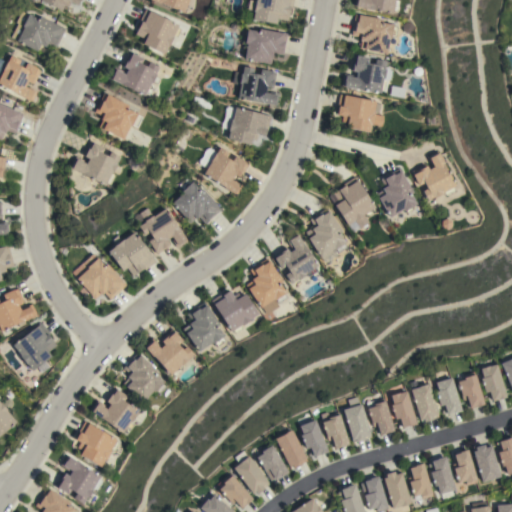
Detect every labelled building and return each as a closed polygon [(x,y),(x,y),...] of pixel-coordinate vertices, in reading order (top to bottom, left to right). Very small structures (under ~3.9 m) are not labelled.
[(78,0),(76,5),(70,2),(67,7),(63,5),(61,11),(39,0),(78,0)] [(188,0),(183,12),(159,3),(159,4),(150,0),(188,0)] [(253,11),(247,10),(249,1),(255,2),(255,0),(292,0),(291,8),(289,8),(287,20),(277,19),(276,24),(252,19),(253,11)] [(398,0),(396,11),(392,10),(391,14),(354,6),(355,0),(398,0)] [(181,27),(176,37),(172,35),(172,36),(172,37),(167,47),(163,54),(142,44),(144,39),(134,34),(140,23),(138,22),(145,9),(177,25),(181,27)] [(55,48),(46,44),(45,47),(40,44),(36,51),(16,41),(17,40),(10,37),(17,24),(15,23),(21,11),(38,19),(40,17),(64,29),(55,48)] [(358,48),(360,40),(358,40),(359,37),(350,35),(354,14),(381,19),(380,23),(389,24),(390,23),(392,24),(392,26),(397,27),(395,37),(389,36),(389,38),(388,38),(385,53),(358,48)] [(282,55),(274,53),(273,56),(271,56),(270,64),(243,59),(246,44),(244,43),(247,29),(258,32),(259,28),(287,33),(282,55)] [(110,79),(111,79),(108,77),(114,66),(122,70),(121,72),(124,74),(127,69),(121,66),(128,51),(143,59),(140,64),(146,67),(148,62),(158,67),(154,74),(155,74),(151,83),(150,82),(149,85),(153,87),(149,97),(145,95),(145,96),(110,79)] [(33,84),(31,83),(31,84),(27,82),(25,87),(27,88),(28,87),(36,91),(31,101),(29,100),(28,101),(18,95),(0,86),(0,58),(7,62),(10,55),(20,60),(18,65),(23,68),(26,62),(37,68),(36,69),(40,71),(33,84)] [(342,86),(343,86),(340,85),(342,73),(351,75),(351,77),(354,78),(355,72),(350,71),(352,62),(353,63),(353,61),(351,61),(352,55),(368,57),(367,63),(373,64),(374,59),(384,61),(383,68),(386,69),(386,70),(391,71),(392,75),(391,77),(390,79),(381,78),(381,79),(386,80),(384,91),(379,90),(378,93),(342,86)] [(272,88),(266,87),(265,91),(278,93),(276,106),(237,98),(239,85),(232,84),(234,71),(242,73),(243,66),(254,68),(253,74),(259,75),(260,69),(275,72),(272,88)] [(103,93),(128,105),(127,109),(135,113),(135,112),(137,113),(136,115),(141,118),(136,128),(131,125),(130,126),(129,126),(122,140),(98,127),(101,120),(100,119),(101,116),(93,112),(103,93)] [(345,127),(346,123),(340,122),(341,116),(335,115),(337,106),(343,107),(343,106),(336,105),(338,94),(375,101),(374,103),(379,104),(377,112),(372,111),(372,113),(382,115),(380,126),(371,124),(371,125),(370,125),(369,132),(345,127)] [(192,105),(194,96),(212,101),(210,109),(192,105)] [(14,134),(6,131),(5,134),(3,133),(0,140),(0,104),(22,114),(14,134)] [(265,137),(257,135),(256,141),(251,140),(250,145),(227,139),(229,131),(228,131),(228,130),(223,128),(221,127),(221,124),(224,118),(225,115),(225,109),(226,107),(227,107),(229,107),(235,108),(235,107),(270,116),(265,137)] [(115,164),(116,164),(112,173),(111,172),(110,173),(114,175),(109,185),(105,183),(104,186),(69,167),(75,156),(86,162),(88,159),(82,156),(89,141),(103,148),(101,153),(107,156),(110,151),(119,156),(115,164)] [(240,177),(238,176),(238,177),(234,175),(231,180),(233,181),(234,180),(242,185),(236,195),(234,193),(234,194),(223,187),(224,187),(203,174),(207,168),(200,165),(199,164),(199,162),(199,161),(202,157),(205,151),(207,149),(211,149),(213,150),(216,153),(219,147),(228,153),(226,157),(231,161),(235,156),(245,162),(244,163),(247,165),(240,177)] [(454,185),(453,186),(455,190),(445,195),(443,191),(442,192),(442,193),(434,197),(433,197),(427,200),(422,191),(426,188),(423,183),(418,185),(412,174),(413,174),(412,170),(425,163),(428,169),(432,167),(426,155),(436,150),(443,163),(454,185)] [(377,197),(378,197),(376,194),(382,190),(381,188),(385,186),(380,178),(399,167),(401,172),(413,192),(410,194),(416,203),(415,204),(417,208),(408,214),(406,210),(403,211),(403,210),(389,217),(377,197)] [(334,205),(339,202),(332,192),(342,186),(341,185),(354,176),(358,181),(356,182),(374,207),(372,208),(374,212),(367,217),(364,213),(363,214),(368,222),(353,233),(347,225),(334,205)] [(204,224),(198,217),(196,219),(195,218),(189,224),(185,219),(185,218),(171,203),(183,193),(181,191),(192,182),(199,190),(201,188),(220,209),(204,224)] [(187,241),(176,248),(171,240),(173,239),(171,236),(166,240),(169,245),(156,254),(147,241),(152,238),(148,232),(144,235),(138,226),(139,226),(133,217),(147,208),(153,217),(165,209),(187,241)] [(326,208),(342,231),(339,233),(345,242),(334,250),(337,256),(325,264),(308,238),(309,237),(305,232),(314,227),(309,219),(326,208)] [(144,270),(143,268),(132,276),(126,268),(122,271),(107,252),(114,247),(113,246),(123,239),(133,232),(155,262),(144,270)] [(297,232),(318,266),(315,267),(317,271),(309,277),(306,273),(305,274),(306,275),(298,280),(297,279),(290,284),(285,275),(289,272),(285,266),(281,269),(272,255),(286,247),(289,252),(292,250),(286,239),(297,232)] [(13,266),(4,268),(5,272),(0,272),(0,277),(1,281),(0,281),(0,246),(7,245),(13,266)] [(109,299),(103,293),(101,295),(100,294),(94,299),(75,279),(87,268),(86,267),(97,257),(98,259),(104,267),(107,264),(125,285),(109,299)] [(267,258),(282,281),(279,283),(284,290),(286,292),(274,300),(277,306),(276,308),(274,309),(271,310),(268,313),(265,314),(262,309),(261,310),(245,285),(254,278),(249,270),(267,258)] [(0,302),(4,301),(2,295),(13,289),(13,290),(17,288),(23,302),(21,303),(21,304),(18,305),(20,311),(23,309),(22,308),(31,304),(36,314),(33,315),(34,316),(23,321),(0,332),(0,302)] [(258,314),(251,319),(242,326),(241,325),(239,326),(242,329),(235,333),(233,330),(230,332),(210,300),(222,293),(223,294),(229,290),(233,296),(238,293),(240,297),(245,294),(258,314)] [(203,302),(219,325),(217,327),(223,336),(221,337),(224,341),(216,346),(214,343),(212,344),(211,343),(199,351),(182,329),(192,322),(186,314),(203,302)] [(31,371),(27,364),(26,365),(19,355),(12,345),(37,326),(41,322),(49,334),(48,335),(56,345),(47,352),(50,356),(31,371)] [(188,359),(189,359),(181,366),(179,367),(182,371),(175,377),(172,374),(170,375),(154,356),(153,357),(145,348),(146,348),(144,345),(152,338),(160,348),(164,345),(161,341),(162,341),(160,339),(171,330),(174,332),(175,331),(183,341),(178,345),(182,350),(186,346),(194,354),(188,359)] [(137,352),(158,372),(156,374),(164,382),(162,384),(165,387),(158,394),(155,391),(154,392),(153,391),(142,402),(122,384),(128,378),(127,377),(129,374),(122,368),(137,352)] [(511,357),(511,392),(500,363),(511,357)] [(506,397),(498,399),(492,401),(489,391),(484,392),(480,378),(483,377),(480,368),(489,365),(489,366),(496,364),(506,397)] [(464,379),(463,377),(464,377),(463,374),(474,371),(483,404),(469,408),(469,407),(468,408),(466,399),(462,400),(461,396),(461,397),(457,381),(464,379)] [(461,410),(453,413),(452,412),(446,414),(446,413),(442,414),(441,411),(445,409),(443,404),(439,406),(435,391),(438,391),(435,382),(451,377),(461,410)] [(410,389),(418,387),(418,386),(427,384),(428,384),(438,417),(431,418),(431,419),(423,422),(422,419),(419,420),(410,389)] [(114,387),(127,397),(123,401),(129,405),(132,401),(140,407),(136,413),(137,414),(131,421),(130,421),(128,424),(132,427),(126,434),(122,432),(121,433),(89,410),(97,400),(107,407),(109,404),(105,400),(114,387)] [(415,424),(408,426),(407,425),(401,427),(398,428),(397,426),(400,425),(398,418),(394,419),(390,405),(392,404),(389,395),(399,392),(399,393),(406,390),(415,424)] [(370,435),(369,435),(370,437),(364,439),(365,440),(356,442),(356,441),(352,442),(350,438),(351,438),(342,410),(349,407),(347,400),(356,397),(359,405),(361,404),(370,435)] [(383,398),(393,431),(379,435),(379,434),(377,434),(375,426),(372,427),(371,423),(365,403),(373,401),(383,398)] [(0,403),(1,402),(7,410),(6,411),(15,422),(0,434),(0,403)] [(348,444),(334,448),(331,440),(327,441),(326,436),(325,431),(323,431),(322,427),(323,427),(322,422),(329,420),(328,418),(339,414),(348,444)] [(327,452),(319,455),(319,454),(313,457),(312,455),(308,457),(307,454),(311,452),(309,447),(305,449),(300,435),(302,434),(299,426),(314,419),(327,452)] [(84,421),(116,440),(114,442),(117,444),(114,449),(111,447),(110,450),(111,451),(105,461),(104,460),(100,467),(80,455),(82,451),(77,447),(79,442),(75,440),(79,433),(78,432),(84,421)] [(274,439),(291,430),(306,460),(301,463),(301,464),(293,468),(292,465),(288,467),(274,439)] [(511,473),(506,475),(503,466),(501,466),(497,452),(501,451),(498,441),(506,439),(506,438),(511,436),(511,473)] [(288,472),(280,477),(280,476),(274,479),(270,481),(263,470),(263,469),(256,457),(262,454),(259,449),(269,443),(271,445),(288,472)] [(471,449),(490,443),(499,476),(481,482),(471,449)] [(476,482),(465,485),(465,483),(464,483),(463,481),(457,483),(452,468),(453,468),(451,464),(455,463),(453,454),(453,453),(467,449),(476,482)] [(233,468),(239,463),(235,458),(244,451),(269,484),(264,488),(256,494),(254,491),(251,493),(233,468)] [(63,472),(69,475),(72,471),(66,468),(65,469),(60,466),(66,455),(100,476),(98,480),(101,482),(96,490),(93,489),(88,498),(87,497),(83,504),(73,498),(76,493),(70,490),(68,494),(57,488),(57,487),(54,486),(63,472)] [(454,489),(438,494),(436,486),(433,486),(429,472),(433,471),(432,466),(428,467),(427,464),(430,463),(430,461),(436,459),(436,458),(444,456),(454,489)] [(431,496),(421,499),(421,498),(414,500),(413,496),(412,497),(408,482),(408,481),(407,477),(410,476),(408,468),(414,466),(414,465),(422,463),(431,496)] [(382,478),(385,477),(384,474),(400,470),(410,503),(390,509),(382,478)] [(245,504),(240,508),(234,501),(231,504),(218,489),(224,485),(221,481),(230,473),(252,499),(245,504)] [(359,483),(363,482),(363,481),(369,479),(369,478),(377,476),(386,509),(376,511),(375,510),(374,510),(374,507),(367,510),(359,483)] [(362,511),(342,511),(339,500),(343,499),(341,494),(337,495),(336,492),(340,491),(339,489),(345,487),(345,486),(353,484),(362,511)] [(46,487),(70,502),(68,505),(75,510),(75,509),(78,511),(77,511),(41,511),(42,511),(34,506),(46,487)] [(204,511),(197,506),(204,497),(208,500),(213,494),(234,511),(204,511)] [(290,511),(311,498),(316,506),(317,505),(321,511),(290,511)] [(487,511),(487,502),(468,503),(468,511),(487,511)] [(511,511),(496,511),(496,505),(511,503),(511,511)]
